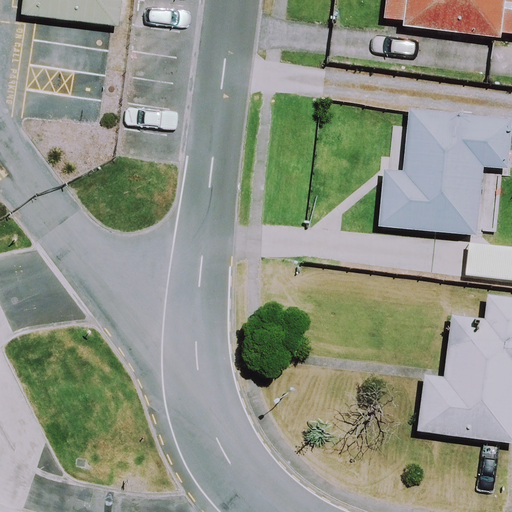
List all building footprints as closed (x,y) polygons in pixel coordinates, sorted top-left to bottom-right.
[(103,0),(4,0),(1,32),(98,44),(103,0)] [(511,0),(389,0),(387,27),(511,39),(511,0)] [(511,125),(411,116),(405,176),(386,174),(381,228),(479,238),(486,167),(511,169),(511,125)] [(511,248),(469,247),(468,280),(511,281),(511,248)] [(511,301),(488,298),(483,333),(451,329),(443,384),(420,380),(413,431),(511,445),(511,301)]
